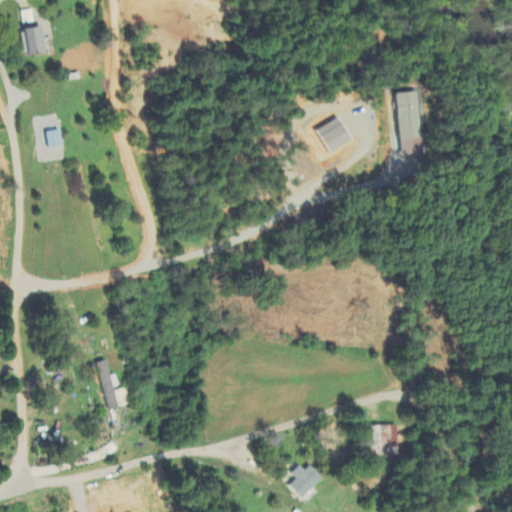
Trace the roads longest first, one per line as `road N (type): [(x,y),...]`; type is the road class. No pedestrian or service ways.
road 1 (residential): [(0,491),(423,385),(511,377)]
road 2 (residential): [(13,296),(114,276),(145,255),(149,225),(116,118),(114,0)]
road 3 (residential): [(24,484),(13,325),(18,179),(0,100)]
